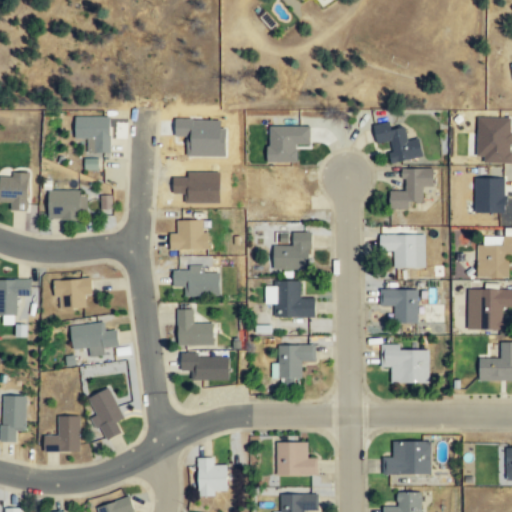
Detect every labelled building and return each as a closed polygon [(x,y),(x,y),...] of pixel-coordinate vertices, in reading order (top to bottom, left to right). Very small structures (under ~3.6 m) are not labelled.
[(109,116),(74,116),(74,139),(86,139),(86,152),(109,152),(109,116)] [(268,146),(297,158),(305,137),(316,141),(323,123),(307,116),(304,124),(291,119),(286,132),(275,128),(268,146)] [(421,157),(417,138),(406,140),(404,126),(390,129),(389,121),(372,124),(376,143),(387,141),(391,162),(421,157)] [(507,138),(511,138),(511,122),(480,122),(480,158),(507,158),(507,138)] [(219,124),(170,123),(170,139),(182,139),(182,148),(219,149),(219,124)] [(102,157),(84,157),(84,168),(102,168),(102,157)] [(406,210),(406,202),(421,202),(421,186),(431,186),(431,168),(402,169),(402,191),(388,191),(389,210),(406,210)] [(255,202),(280,203),(280,212),(301,212),(301,193),(289,193),(289,169),(255,169),(255,202)] [(507,171),(488,171),(488,194),(464,194),(464,217),(490,217),(490,212),(508,212),(507,171)] [(179,201),(214,201),(214,172),(168,172),(168,192),(179,192),(179,201)] [(0,202),(9,202),(9,210),(27,210),(28,174),(0,173),(0,202)] [(46,219),(78,220),(79,211),(82,211),(82,190),(47,189),(46,219)] [(111,193),(99,194),(99,208),(111,208),(111,193)] [(205,250),(205,220),(176,220),(176,232),(168,232),(168,250),(205,250)] [(309,269),(309,232),(291,232),(291,246),(271,246),(271,269),(309,269)] [(378,235),(378,252),(392,252),(392,268),(424,268),(424,235),(378,235)] [(507,278),(508,254),(511,254),(511,237),(485,237),(485,245),(475,245),(475,278),(507,278)] [(218,296),(218,273),(203,273),(203,268),(171,269),(171,287),(182,286),(182,297),(218,296)] [(52,279),(54,309),(84,307),(84,294),(91,294),(90,277),(52,279)] [(0,279),(0,315),(16,315),(16,295),(30,295),(30,279),(0,279)] [(313,318),(313,298),(298,298),(299,281),(274,281),(273,318),(313,318)] [(511,289),(476,289),(476,330),(504,330),(504,307),(511,307),(511,289)] [(416,290),(378,290),(378,306),(392,306),(392,323),(416,323),(416,290)] [(176,310),(176,345),(212,345),(212,323),(192,323),(192,310),(176,310)] [(103,332),(102,322),(69,325),(72,350),(117,345),(115,331),(103,332)] [(511,340),(497,340),(497,359),(478,359),(478,379),(511,379),(511,340)] [(275,345),(275,378),(283,378),(283,387),(300,387),(300,362),(314,362),(314,345),(275,345)] [(427,383),(428,347),(379,347),(379,367),(390,367),(389,382),(427,383)] [(192,377),(228,377),(228,351),(181,351),(181,368),(192,368),(192,377)] [(122,418),(109,387),(87,396),(95,413),(91,415),(101,440),(120,432),(115,421),(122,418)] [(0,441),(14,441),(14,431),(25,431),(25,394),(0,394),(0,441)] [(79,450),(79,414),(55,414),(55,433),(44,433),(44,450),(79,450)] [(274,441),(274,474),(316,474),(316,455),(305,455),(305,441),(274,441)] [(428,441),(391,441),(391,457),(380,457),(380,474),(428,474),(428,441)] [(197,493),(227,493),(227,465),(212,465),(212,458),(197,458),(197,493)] [(381,511),(420,511),(420,492),(395,492),(395,506),(381,506),(381,511)] [(272,511),(303,511),(303,510),(316,510),(316,493),(280,493),(280,511),(272,511)] [(94,507),(95,511),(133,511),(128,496),(94,507)]
